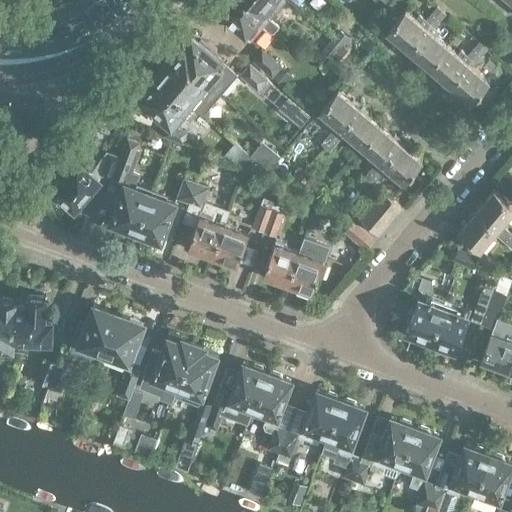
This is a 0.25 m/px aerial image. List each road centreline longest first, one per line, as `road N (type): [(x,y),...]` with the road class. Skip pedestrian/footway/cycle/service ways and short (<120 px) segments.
road 1 (residential): [(339,347),(0,223)]
road 2 (residential): [(339,347),(368,294),(511,136)]
road 3 (residential): [(511,411),(339,347)]
road 4 (tertiary): [(0,61),(65,48),(148,0)]
